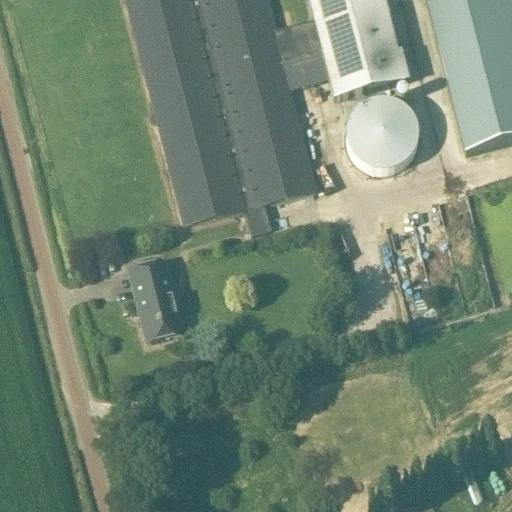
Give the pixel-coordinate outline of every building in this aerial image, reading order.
[(122,0),(150,115),(181,234),(243,218),(246,217),(246,215),(216,98),(192,0),(122,0)] [(316,27),(277,37),(267,0),(198,0),(253,214),(253,215),(318,198),(292,97),(285,69),(325,59),(316,27)] [(309,0),(316,27),(325,59),(336,106),(407,88),(384,0),(309,0)] [(511,147),(511,0),(423,0),(464,160),(511,147)] [(354,135),(369,184),(419,169),(399,103),(356,116),(361,133),(354,135)] [(183,340),(164,268),(128,277),(146,349),(183,340)]
